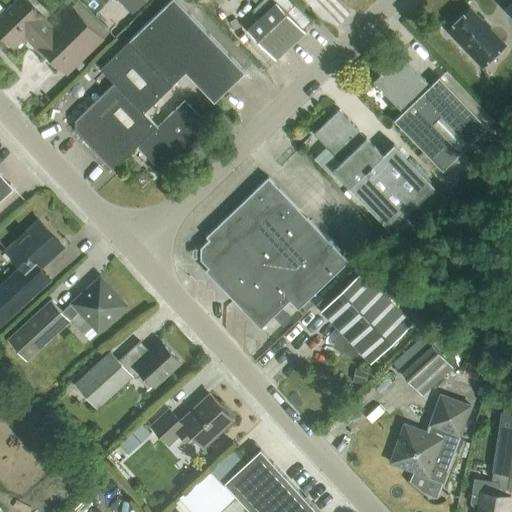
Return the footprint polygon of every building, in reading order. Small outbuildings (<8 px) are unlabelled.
[(66,75),(103,39),(72,6),(51,26),(25,0),(17,0),(7,10),(5,8),(0,13),(0,26),(5,32),(2,36),(14,48),(24,38),(43,57),(46,54),(66,75)] [(137,146),(157,127),(143,113),(185,72),(213,102),(244,72),(174,0),(171,0),(100,69),(115,82),(75,120),(75,130),(113,170),(137,146)] [(143,0),(120,0),(131,11),(143,0)] [(275,60),(304,32),(277,3),(247,31),(275,60)] [(504,44),(471,9),(448,32),(481,66),(504,44)] [(442,171),(487,127),(439,77),(430,86),(401,55),(373,82),(402,113),(394,121),(442,171)] [(157,127),(137,146),(157,167),(162,168),(208,124),(185,100),(157,127)] [(341,162),(332,170),(385,226),(399,212),(411,225),(419,218),(414,212),(422,204),(419,201),(434,186),(393,144),(382,155),(339,109),(314,134),(341,162)] [(0,200),(14,188),(0,173),(0,200)] [(348,261),(268,177),(206,237),(208,240),(201,247),(200,260),(208,268),(205,271),(260,329),(289,301),(298,310),(348,261)] [(0,325),(52,278),(42,267),(63,247),(39,221),(6,250),(22,267),(0,287),(0,325)] [(353,355),(359,349),(371,362),(412,323),(362,271),(321,310),(342,332),(336,338),(335,346),(353,355)] [(72,304),(63,312),(52,300),(7,340),(26,361),(79,312),(98,333),(128,306),(100,276),(71,303),(72,304)] [(150,353),(140,341),(119,360),(111,351),(75,384),(77,386),(66,396),(75,405),(86,396),(97,408),(133,375),(136,378),(141,373),(153,386),(180,361),(162,342),(150,353)] [(422,393),(452,368),(438,353),(431,344),(402,368),(422,393)] [(481,369),(465,363),(461,375),(476,381),(481,369)] [(204,448),(233,420),(209,394),(180,421),(169,409),(151,425),(169,445),(181,434),(186,439),(192,434),(204,448)] [(404,424),(390,463),(443,482),(471,406),(441,395),(427,432),(404,424)] [(511,473),(511,412),(501,411),(491,482),(473,479),(472,491),(482,492),(478,511),(508,511),(510,496),(509,496),(511,484),(500,483),(502,472),(511,473)] [(151,432),(143,423),(120,444),(129,453),(151,432)] [(317,511),(261,450),(244,464),(225,482),(224,483),(250,511),(317,511)] [(213,469),(225,482),(244,464),(232,451),(213,469)] [(210,511),(190,490),(181,499),(192,511),(210,511)]
